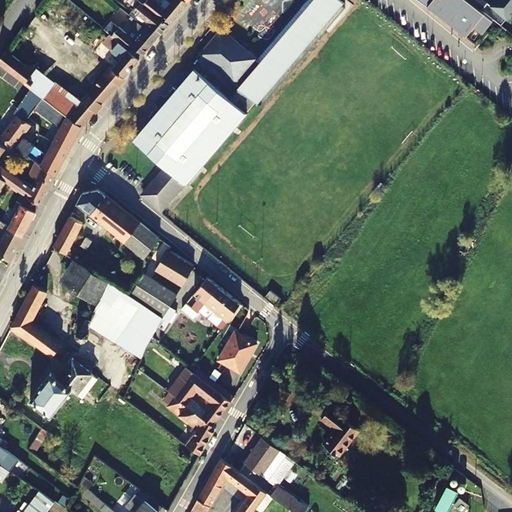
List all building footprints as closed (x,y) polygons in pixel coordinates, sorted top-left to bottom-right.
[(130,14),(147,28),(158,36),(168,24),(138,0),(123,0),(134,9),(130,14)] [(138,0),(168,24),(187,1),(185,0),(168,0),(171,3),(166,10),(152,0),(138,0)] [(316,0),(314,4),(263,63),(243,87),(232,101),(246,113),(256,102),(259,104),(344,3),(341,0),(316,0)] [(309,0),(308,0),(259,59),(263,63),(314,4),(309,0)] [(493,19),(468,0),(431,0),(426,6),(466,37),(474,27),(482,33),(493,19)] [(468,0),(493,19),(500,25),(511,10),(511,0),(494,0),(490,5),(483,0),(468,0)] [(139,58),(158,36),(147,28),(146,29),(140,36),(136,41),(120,27),(120,28),(112,21),(105,29),(139,58)] [(140,36),(146,29),(140,24),(135,30),(140,36)] [(0,58),(0,64),(43,97),(81,126),(139,58),(105,29),(102,26),(95,34),(113,49),(112,50),(121,58),(78,108),(38,76),(33,82),(28,78),(33,72),(6,50),(0,58)] [(243,87),(263,63),(259,59),(247,49),(243,50),(240,48),(240,47),(242,44),(224,29),(203,54),(243,87)] [(188,182),(246,113),(232,101),(197,71),(180,91),(175,87),(150,116),(154,119),(137,140),(168,166),(188,182)] [(2,136),(9,141),(15,146),(44,108),(64,123),(60,130),(51,125),(44,137),(53,142),(46,157),(33,148),(28,155),(43,167),(55,175),(81,126),(43,97),(26,120),(18,114),(2,136)] [(11,151),(15,146),(9,141),(5,147),(11,151)] [(2,166),(0,168),(0,175),(7,181),(26,195),(39,204),(55,175),(43,167),(32,187),(2,166)] [(163,212),(188,182),(168,166),(143,196),(163,212)] [(100,189),(83,193),(77,203),(115,233),(118,235),(117,236),(143,258),(159,237),(100,189)] [(26,195),(9,228),(23,236),(39,204),(26,195)] [(55,245),(67,253),(83,222),(71,215),(55,245)] [(0,253),(9,261),(23,236),(9,228),(3,240),(0,237),(0,253)] [(183,285),(193,267),(166,251),(155,269),(183,285)] [(61,280),(98,305),(112,283),(74,258),(61,280)] [(143,272),(129,294),(139,301),(164,317),(170,306),(178,293),(143,272)] [(198,311),(205,303),(219,285),(208,277),(195,294),(199,298),(192,307),(198,311)] [(129,294),(112,283),(98,305),(126,322),(139,301),(129,294)] [(31,321),(46,291),(34,284),(12,326),(63,363),(72,351),(31,321)] [(205,303),(215,311),(229,293),(219,285),(205,303)] [(241,303),(229,293),(215,311),(228,321),(241,303)] [(189,313),(192,308),(187,304),(183,309),(189,313)] [(176,310),(170,306),(164,317),(158,326),(164,330),(176,310)] [(240,329),(247,331),(253,315),(247,313),(240,329)] [(80,330),(77,333),(78,338),(81,340),(85,340),(86,340),(88,336),(88,332),(84,329),(80,330)] [(235,330),(219,360),(240,372),(257,343),(235,330)] [(83,398),(98,378),(93,374),(94,373),(72,357),(57,377),(51,372),(31,400),(51,416),(71,389),(83,398)] [(168,390),(175,396),(186,404),(190,398),(197,389),(207,397),(200,406),(196,411),(213,424),(231,401),(193,371),(186,381),(179,375),(168,390)] [(216,426),(213,424),(196,411),(186,404),(175,396),(168,405),(198,427),(186,443),(200,454),(216,426)] [(200,406),(190,398),(186,404),(196,411),(200,406)] [(336,429),(324,443),(339,455),(359,430),(330,407),(321,418),(336,429)] [(244,462),(261,475),(279,449),(261,436),(244,462)] [(0,454),(13,464),(18,458),(3,448),(0,446),(0,445),(0,454)] [(279,449),(261,475),(268,479),(286,454),(279,449)] [(265,504),(271,495),(270,495),(221,458),(189,511),(198,511),(199,511),(206,511),(227,477),(249,493),(235,511),(251,511),(260,500),(265,504)] [(447,511),(458,488),(445,483),(435,506),(447,511)] [(278,485),(270,495),(271,495),(293,511),(304,511),(308,507),(278,485)] [(133,511),(157,511),(162,506),(140,489),(126,506),(133,511)] [(23,511),(46,511),(55,501),(40,491),(23,511)] [(462,511),(463,511),(469,505),(460,498),(454,506),(462,511)]
